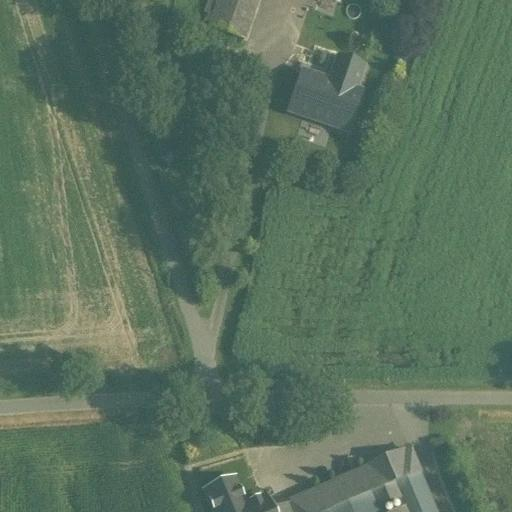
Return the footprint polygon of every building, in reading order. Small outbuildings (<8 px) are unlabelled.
[(209,0),(204,16),(213,19),(219,0),(209,0)] [(256,0),(219,0),(213,19),(209,32),(242,43),(256,0)] [(346,135),(368,71),(333,58),(325,82),(303,74),(289,115),(346,135)] [(435,511),(411,453),(288,505),(290,511),(382,511),(381,510),(398,503),(401,511),(435,511)] [(242,508),(232,484),(205,495),(212,511),(290,511),(288,505),(270,511),(267,511),(262,500),(242,508)]
